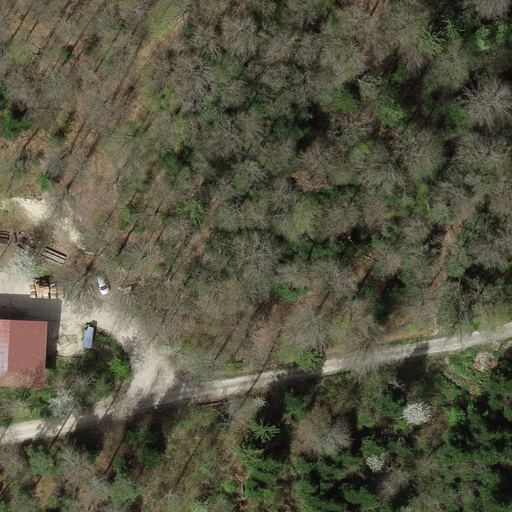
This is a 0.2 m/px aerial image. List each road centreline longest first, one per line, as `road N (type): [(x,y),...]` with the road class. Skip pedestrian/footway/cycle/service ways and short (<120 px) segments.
road 1 (track): [(511,318),(0,431)]
road 2 (track): [(0,287),(82,301),(159,398)]
